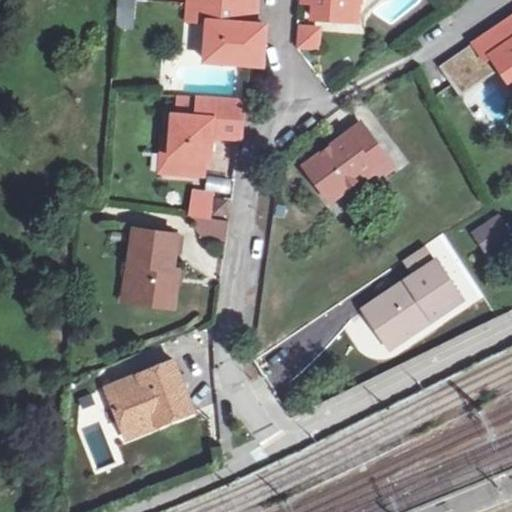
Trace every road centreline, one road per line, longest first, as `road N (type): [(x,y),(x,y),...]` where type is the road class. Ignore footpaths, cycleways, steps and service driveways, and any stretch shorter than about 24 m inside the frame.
road 1 (residential): [(285,443),(250,404),(236,374),(234,337),(258,148),(307,98),(276,41),(280,0)]
road 2 (residential): [(285,443),(511,330)]
